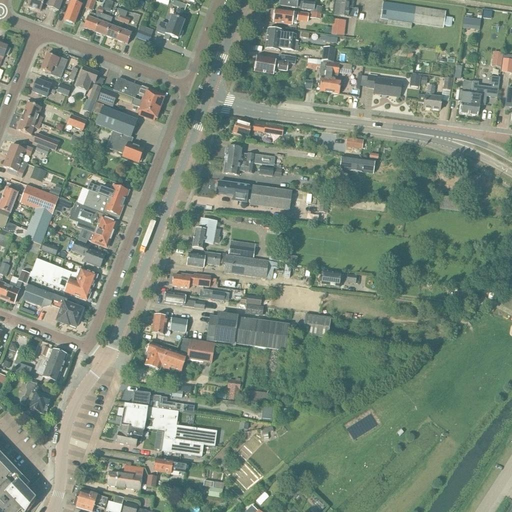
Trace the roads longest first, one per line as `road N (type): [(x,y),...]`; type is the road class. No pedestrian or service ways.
road 1 (residential): [(88,350),(187,86)]
road 2 (tertiary): [(105,358),(208,100)]
road 3 (tertiary): [(417,133),(208,100)]
road 4 (tertiary): [(54,511),(70,415),(105,358)]
road 5 (residential): [(187,86),(36,31)]
